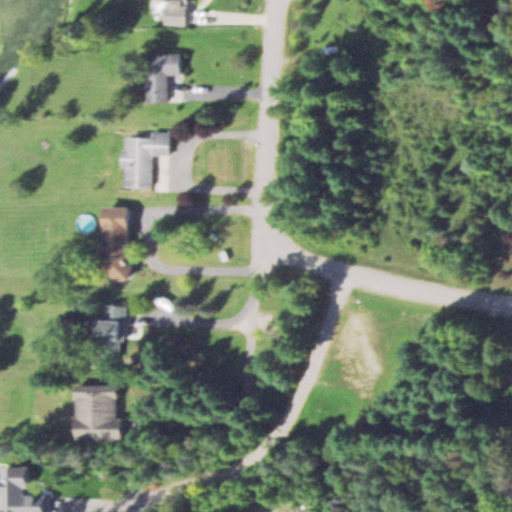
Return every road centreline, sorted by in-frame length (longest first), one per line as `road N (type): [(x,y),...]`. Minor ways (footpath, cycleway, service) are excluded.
road 1 (residential): [(350,276),(297,260),(272,235),(284,0)]
road 2 (residential): [(511,309),(350,276)]
